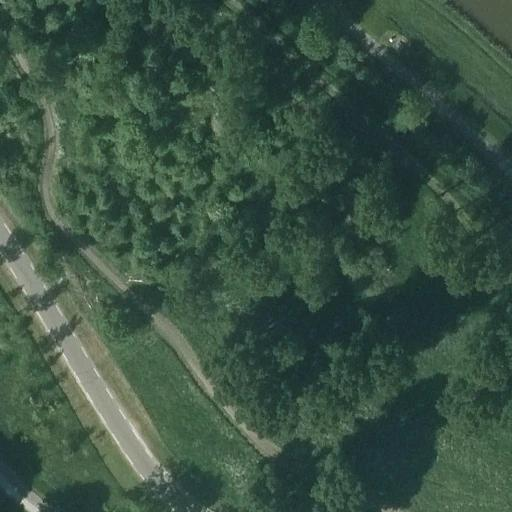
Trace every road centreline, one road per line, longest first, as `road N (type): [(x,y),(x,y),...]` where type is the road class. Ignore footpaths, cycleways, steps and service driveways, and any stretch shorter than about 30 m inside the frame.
road 1 (unknown): [(0,10),(50,113),(54,155),(42,182),(54,220),(149,312),(267,448),(385,511)]
road 2 (unclassified): [(189,511),(143,466),(0,237)]
